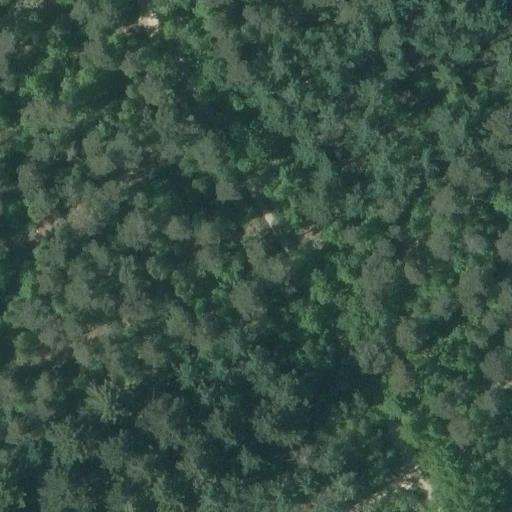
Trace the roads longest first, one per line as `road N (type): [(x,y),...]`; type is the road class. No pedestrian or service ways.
road 1 (track): [(200,106),(431,511)]
road 2 (track): [(273,244),(367,220),(511,145)]
road 3 (track): [(200,106),(0,212)]
road 4 (unknown): [(139,0),(200,106)]
